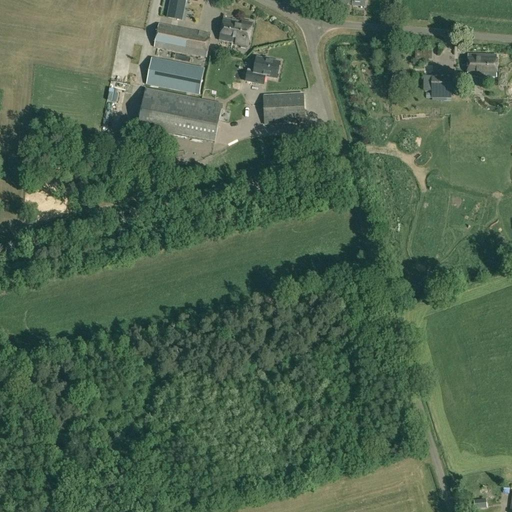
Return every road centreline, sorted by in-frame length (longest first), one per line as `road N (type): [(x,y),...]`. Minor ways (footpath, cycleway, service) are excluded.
road 1 (unclassified): [(452,511),(304,19)]
road 2 (track): [(0,246),(343,163)]
road 3 (unclassified): [(304,19),(511,40)]
